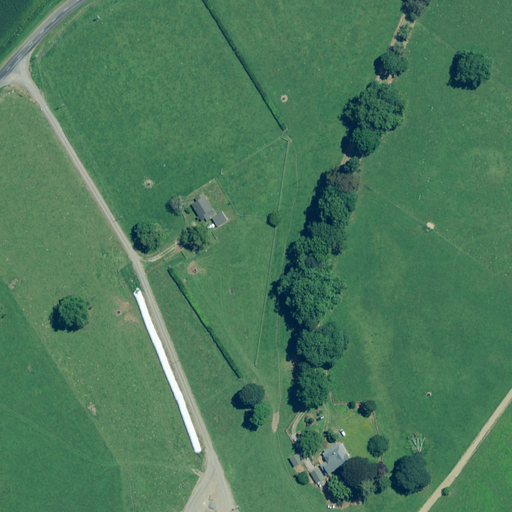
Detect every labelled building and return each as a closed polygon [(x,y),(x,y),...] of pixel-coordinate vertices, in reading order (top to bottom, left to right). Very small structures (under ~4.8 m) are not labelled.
[(215,214),(204,194),(200,196),(202,199),(192,205),(202,221),(206,219),(207,222),(212,219),(210,216),(215,214)] [(228,221),(223,212),(212,218),(218,227),(228,221)] [(348,455),(340,443),(322,454),(328,464),(324,467),(329,475),(351,461),(348,455)] [(303,462),(299,454),(290,459),(294,467),(303,462)] [(311,474),(320,489),(326,485),(323,480),(325,479),(319,469),(311,474)]
